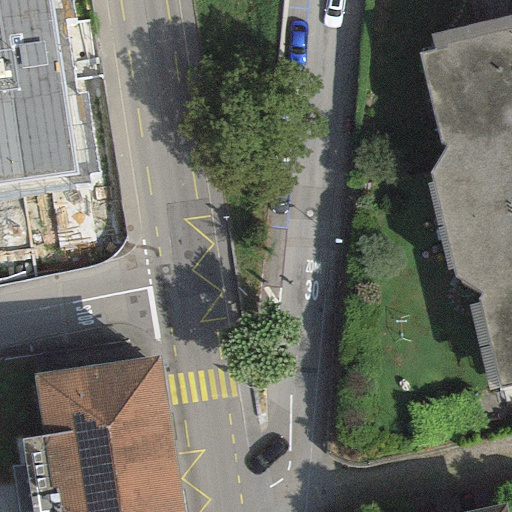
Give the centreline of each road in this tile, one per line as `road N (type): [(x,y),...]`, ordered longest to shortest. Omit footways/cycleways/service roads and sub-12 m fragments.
road 1 (residential): [(216,504),(269,490),(288,455),(324,0)]
road 2 (unclassified): [(184,280),(141,0)]
road 3 (unclassified): [(216,504),(184,280)]
road 4 (residential): [(184,280),(0,322)]
